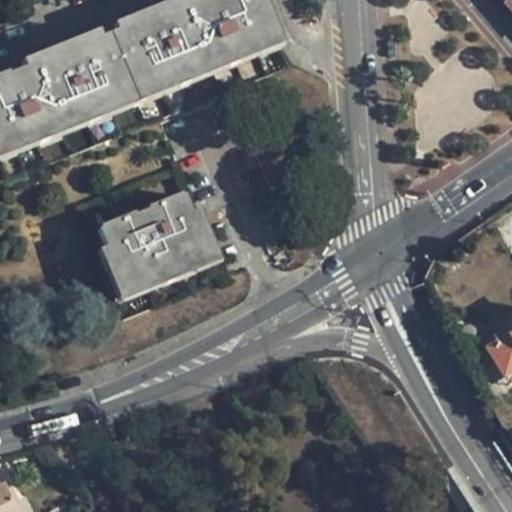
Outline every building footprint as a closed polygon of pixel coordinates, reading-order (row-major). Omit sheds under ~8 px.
[(252,0),(196,0),(0,81),(0,154),(270,43),(252,0)] [(208,258),(183,197),(96,233),(121,294),(208,258)] [(511,335),(486,351),(502,377),(511,371),(511,335)] [(511,382),(511,371),(502,377),(508,386),(511,382)] [(0,511),(20,511),(9,482),(0,485),(0,511)]
